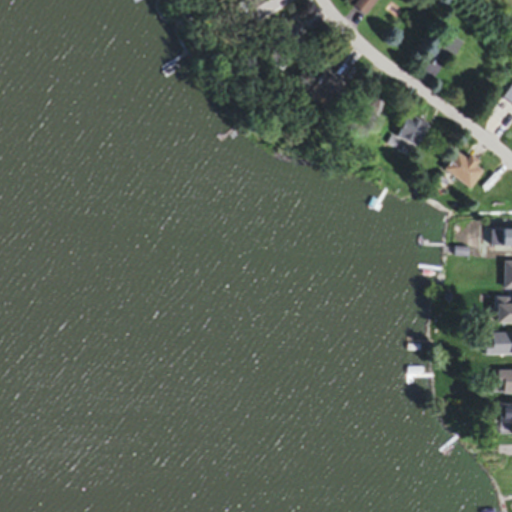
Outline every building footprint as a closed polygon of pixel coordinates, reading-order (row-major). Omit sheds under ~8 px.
[(242,0),(249,15),(281,0),(242,0)] [(355,0),(348,11),(360,19),(372,3),(368,0),(355,0)] [(287,21),(270,33),(280,49),(298,37),(287,21)] [(417,50),(452,63),(460,42),(425,28),(417,50)] [(337,88),(321,72),(304,89),(320,105),(337,88)] [(511,108),(511,84),(500,100),(511,108)] [(390,137),(412,151),(426,128),(404,115),(390,137)] [(481,173),(457,153),(441,172),(465,192),(481,173)] [(488,248),(511,248),(511,229),(488,230),(488,248)] [(511,268),(495,268),(495,290),(511,289),(511,268)] [(511,326),(511,299),(488,299),(488,327),(511,326)] [(500,346),(488,345),(486,355),(498,357),(500,346)] [(511,373),(490,373),(490,397),(511,396),(511,373)] [(511,405),(494,406),(495,427),(503,427),(503,438),(511,437),(511,405)]
